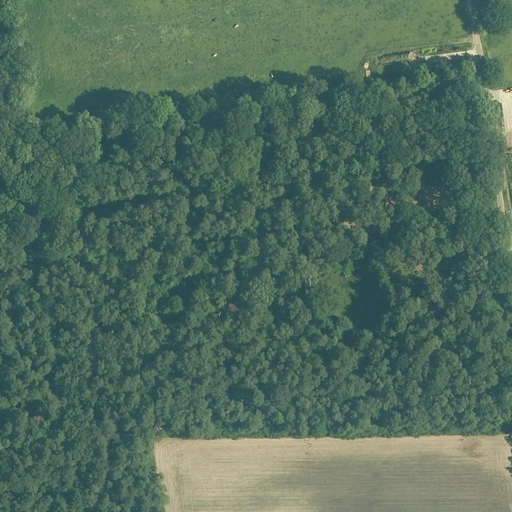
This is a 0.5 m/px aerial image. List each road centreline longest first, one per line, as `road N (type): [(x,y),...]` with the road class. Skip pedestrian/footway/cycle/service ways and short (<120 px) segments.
road 1 (track): [(36,178),(249,145),(298,116),(485,105)]
road 2 (track): [(72,217),(251,185),(492,158)]
road 3 (track): [(115,511),(104,423),(75,312),(76,226),(52,188),(0,157)]
road 4 (residential): [(468,0),(511,311)]
road 5 (track): [(310,179),(336,243),(345,245),(432,201),(496,187)]
